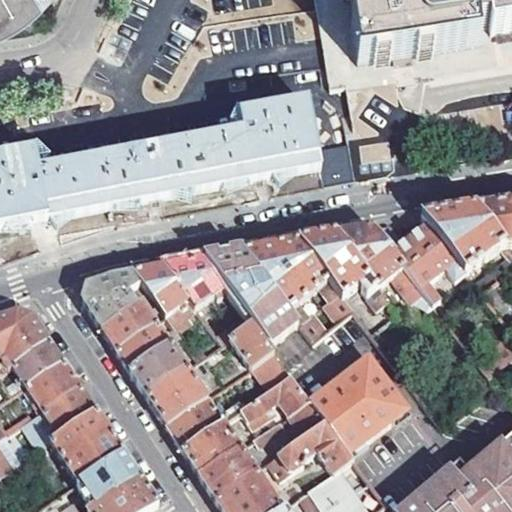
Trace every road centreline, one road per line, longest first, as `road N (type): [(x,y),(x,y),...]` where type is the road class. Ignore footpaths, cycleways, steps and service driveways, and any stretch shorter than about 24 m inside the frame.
road 1 (tertiary): [(511,181),(119,254),(40,280)]
road 2 (residential): [(40,280),(188,504)]
road 3 (residential): [(0,69),(62,53),(93,0)]
